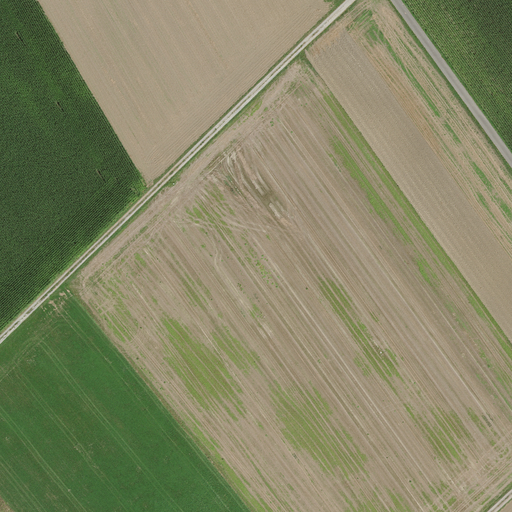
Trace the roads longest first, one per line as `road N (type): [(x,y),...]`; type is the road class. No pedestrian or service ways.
road 1 (track): [(0,337),(350,0)]
road 2 (track): [(392,0),(511,164)]
